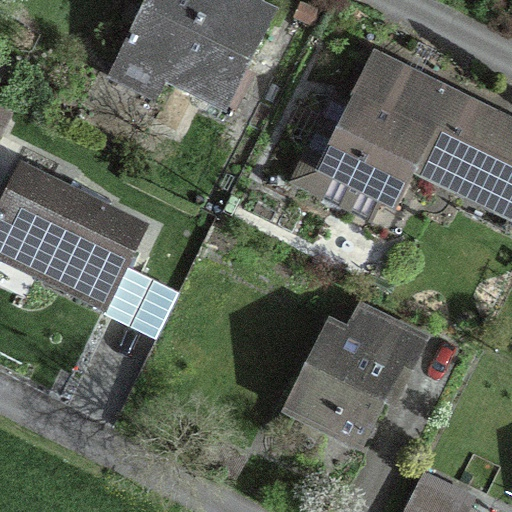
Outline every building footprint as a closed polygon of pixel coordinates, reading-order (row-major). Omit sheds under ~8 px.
[(271,19),(233,0),(148,0),(120,58),(166,81),(167,78),(226,108),(271,19)] [(371,221),(384,195),(390,198),(408,161),(511,212),(511,144),(492,134),(499,121),(375,58),(354,101),(361,104),(357,112),(331,99),(291,182),(371,221)] [(0,263),(7,248),(41,264),(35,275),(104,309),(144,229),(20,168),(0,207),(0,263)] [(334,332),(296,409),(355,439),(379,390),(390,395),(418,340),(363,313),(350,340),(334,332)] [(459,511),(461,509),(420,488),(407,511),(459,511)]
